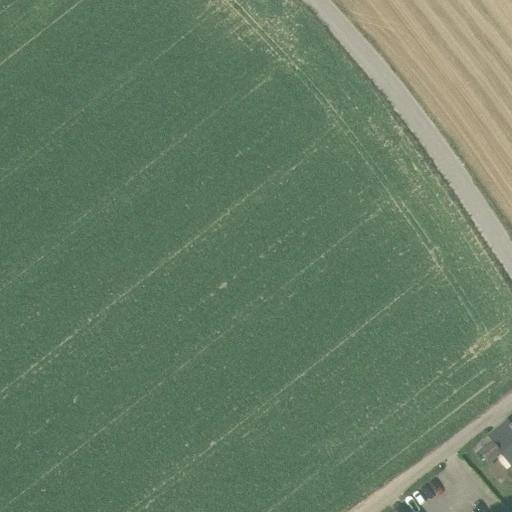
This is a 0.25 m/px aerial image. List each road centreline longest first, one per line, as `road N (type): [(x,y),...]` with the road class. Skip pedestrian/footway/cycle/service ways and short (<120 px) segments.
road 1 (unclassified): [(511,261),(405,110),(313,0)]
road 2 (residential): [(369,511),(511,405)]
